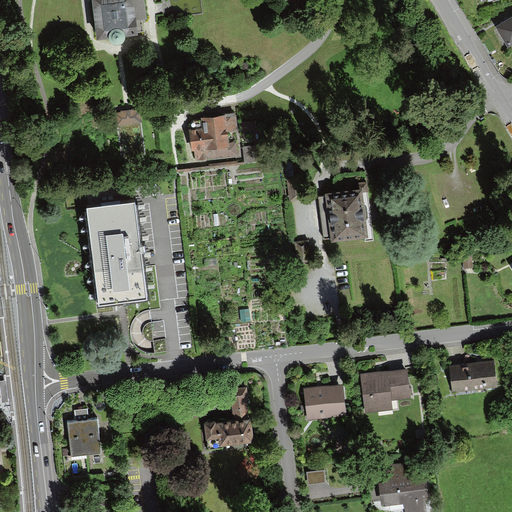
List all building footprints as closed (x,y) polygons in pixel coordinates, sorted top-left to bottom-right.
[(102,0),(95,1),(101,44),(146,38),(140,0),(102,0)] [(511,15),(496,26),(508,46),(511,43),(511,15)] [(127,113),(117,114),(119,128),(141,125),(139,111),(127,113)] [(238,116),(199,121),(204,160),(243,155),(238,116)] [(243,121),(244,131),(258,129),(257,119),(243,121)] [(287,162),(289,175),(300,173),(298,161),(287,162)] [(306,182),(291,184),(293,203),(308,201),(306,182)] [(332,243),(374,238),(368,191),(326,195),(332,243)] [(122,204),(87,208),(99,306),(121,303),(147,300),(143,266),(142,255),(136,205),(135,203),(122,204)] [(311,235),(296,237),(298,255),(313,253),(311,235)] [(495,359),(450,364),(453,391),(498,386),(495,359)] [(409,368),(361,373),(365,414),(394,411),(393,400),(412,398),(409,368)] [(342,384),(304,389),(308,420),(347,414),(342,384)] [(232,399),(233,420),(205,422),(207,449),(254,445),(251,418),(249,419),(248,398),(232,399)] [(77,422),(68,423),(72,456),(103,453),(99,419),(89,421),(88,410),(84,410),(76,411),(77,422)] [(97,461),(99,473),(120,470),(118,458),(97,461)] [(425,459),(376,466),(381,506),(404,503),(404,511),(426,511),(425,500),(430,499),(425,459)] [(324,471),(307,473),(308,484),(325,482),(324,471)]
